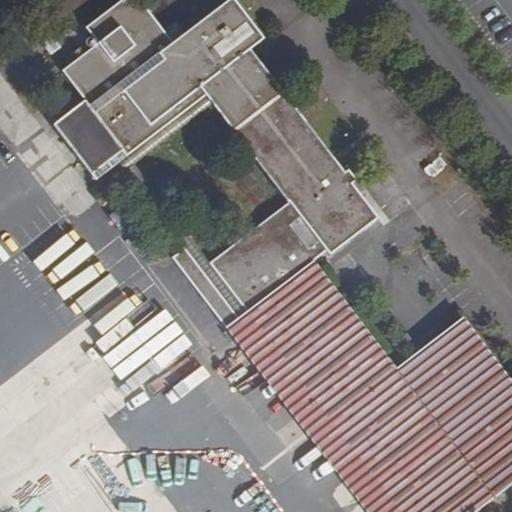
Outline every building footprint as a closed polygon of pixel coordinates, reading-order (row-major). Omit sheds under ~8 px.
[(85,101),(54,125),(96,180),(207,95),(214,104),(289,203),(209,264),(246,311),(302,384),(294,391),(338,447),(346,442),(398,509),(394,511),(477,511),(511,485),(511,383),(462,318),(395,370),(312,263),(327,251),(330,255),(378,219),(352,185),(357,181),(348,170),(344,173),(250,50),(264,39),(233,0),(229,0),(173,44),(139,0),(122,0),(86,28),(98,44),(63,71),(85,101)] [(207,95),(128,156),(134,165),(214,104),(207,95)] [(134,165),(125,172),(185,249),(231,309),(237,318),(246,311),(209,264),(134,165)] [(176,256),(222,316),(231,309),(185,249),(176,256)] [(231,309),(222,316),(228,325),(237,318),(231,309)]
